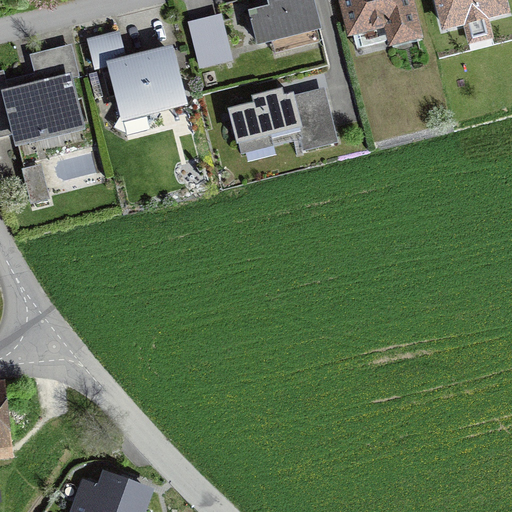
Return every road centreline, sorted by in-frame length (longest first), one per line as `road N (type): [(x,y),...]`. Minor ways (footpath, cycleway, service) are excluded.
road 1 (residential): [(223,511),(73,363),(26,340)]
road 2 (residential): [(130,0),(0,32)]
